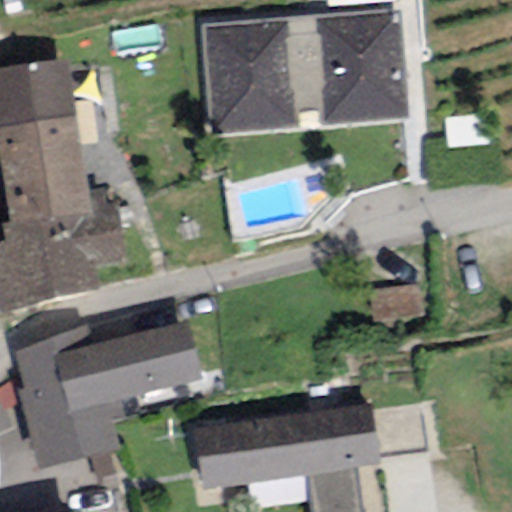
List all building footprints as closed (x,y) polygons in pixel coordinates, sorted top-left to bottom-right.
[(401,10),(199,23),(206,133),(408,120),(401,10)] [(87,192),(65,61),(0,71),(0,166),(10,224),(91,212),(87,192)] [(10,224),(1,226),(4,243),(0,243),(0,316),(98,290),(94,267),(123,262),(117,205),(107,207),(104,188),(87,192),(91,212),(10,224)] [(367,292),(371,324),(421,318),(417,286),(367,292)] [(203,381),(187,322),(93,346),(88,325),(14,355),(23,391),(17,391),(39,471),(119,450),(111,423),(125,420),(120,403),(203,381)] [(200,489),(306,475),(310,511),(361,511),(355,469),(378,466),(370,402),(192,424),(200,489)]
